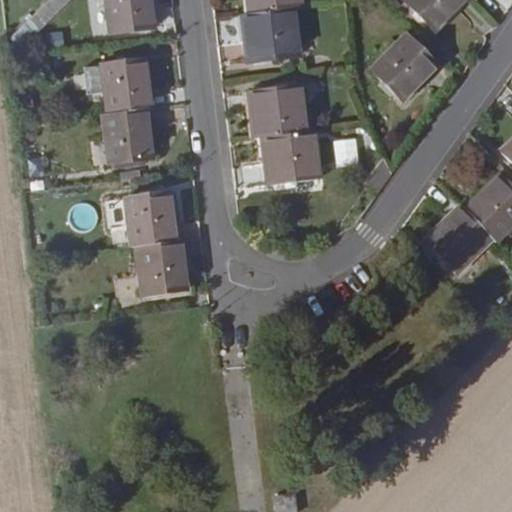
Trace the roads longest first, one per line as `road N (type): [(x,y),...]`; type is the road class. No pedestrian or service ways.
road 1 (residential): [(511,41),(353,247),(282,268),(236,258),(219,241)]
road 2 (residential): [(251,511),(219,241)]
road 3 (residential): [(219,241),(192,0)]
